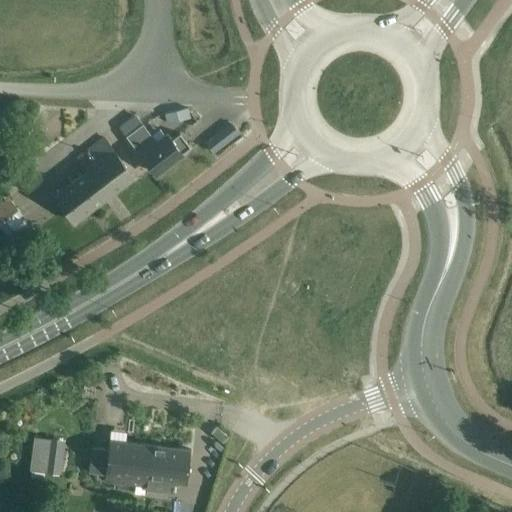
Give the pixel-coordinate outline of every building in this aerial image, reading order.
[(230,122),(211,138),(205,142),(213,152),(238,133),(230,122)] [(156,144),(141,125),(127,135),(155,173),(190,146),(179,133),(171,139),(167,135),(156,144)] [(87,170),(54,195),(74,221),(133,176),(104,138),(77,157),(87,170)] [(0,221),(17,210),(7,197),(0,201),(0,221)] [(34,437),(29,470),(60,474),(64,441),(34,437)] [(109,440),(107,451),(91,448),(87,472),(105,475),(104,482),(147,486),(147,478),(186,482),(190,449),(109,440)]
